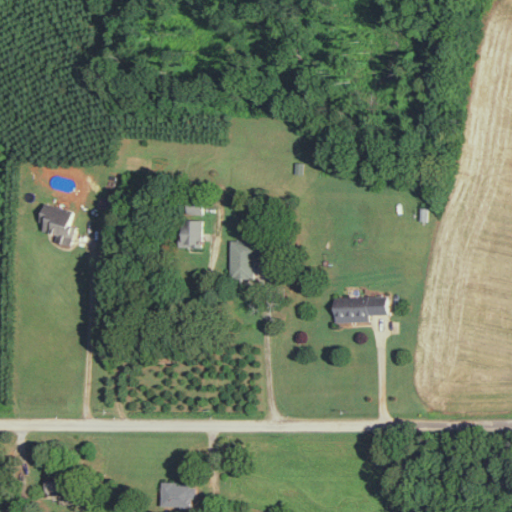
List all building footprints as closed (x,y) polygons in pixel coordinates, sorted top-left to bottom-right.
[(47,228),(60,232),(58,239),(72,243),(82,211),(48,201),(42,220),(49,222),(47,228)] [(206,244),(206,219),(190,218),(189,244),(206,244)] [(259,256),(271,256),(271,239),(235,238),(235,276),(258,277),(259,256)] [(340,321),(374,320),(373,313),(393,312),(392,294),(363,296),(363,303),(353,304),(352,297),(350,297),(350,304),(339,304),(340,321)] [(70,471),(47,473),(49,494),(72,491),(70,471)] [(199,504),(198,483),(182,484),(182,480),(166,481),(167,506),(199,504)]
